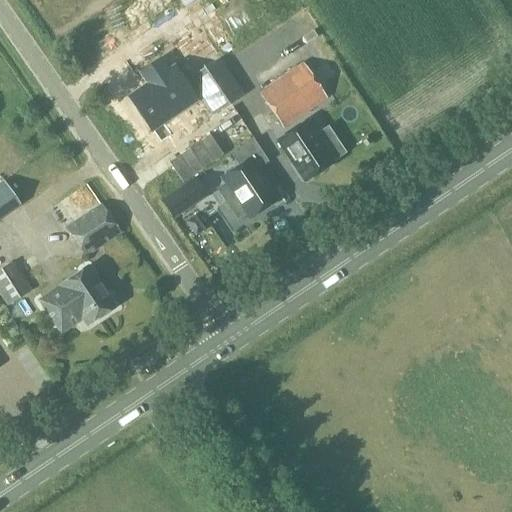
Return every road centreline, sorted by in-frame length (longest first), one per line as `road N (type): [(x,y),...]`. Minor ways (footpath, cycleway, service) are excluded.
road 1 (unclassified): [(228,340),(0,10)]
road 2 (primary): [(228,340),(511,147)]
road 3 (primary): [(0,496),(228,340)]
